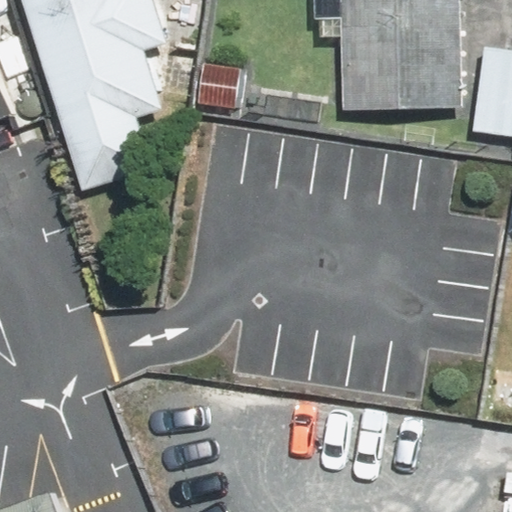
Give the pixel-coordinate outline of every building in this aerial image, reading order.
[(21,0),(80,190),(199,154),(151,0),(21,0)] [(318,39),(342,39),(340,104),(461,107),(462,0),(342,0),(342,9),(319,9),(318,39)] [(0,25),(0,116),(35,105),(7,23),(0,25)] [(511,50),(483,47),(473,132),(511,136),(511,50)] [(201,60),(197,106),(258,112),(262,65),(201,60)] [(509,363),(400,353),(395,418),(504,427),(509,363)] [(0,511),(34,511),(26,490),(0,499),(0,511)]
